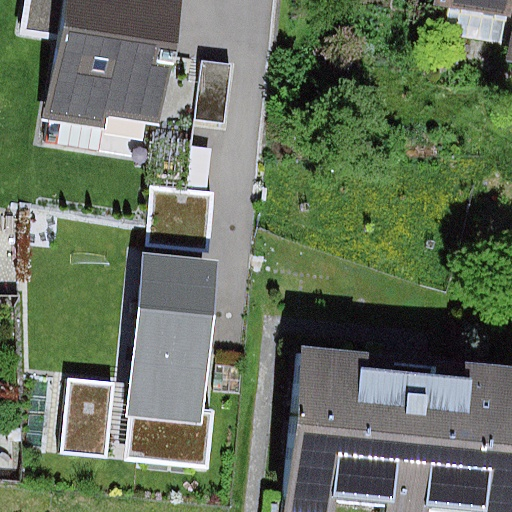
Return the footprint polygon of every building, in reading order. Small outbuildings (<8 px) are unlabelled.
[(25,0),(20,42),(66,48),(55,126),(167,142),(187,0),(25,0)] [(433,0),(433,5),(448,8),(444,32),(505,42),(511,0),(433,0)] [(511,0),(505,42),(502,64),(511,65),(511,0)] [(202,422),(216,262),(141,255),(127,413),(202,422)] [(511,511),(511,377),(304,360),(291,511),(295,511),(511,511)]
